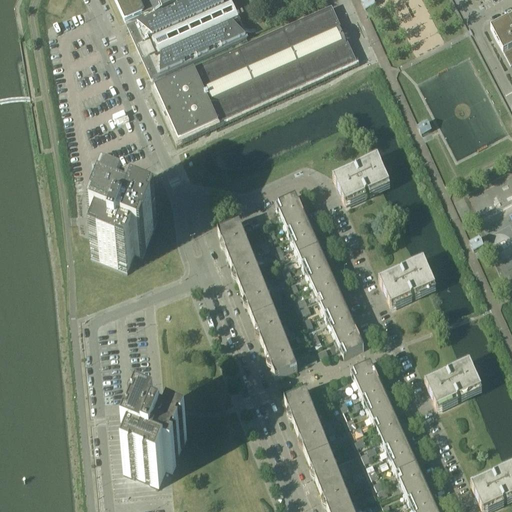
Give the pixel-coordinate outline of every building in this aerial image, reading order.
[(113,0),(125,24),(178,0),(113,0)] [(227,0),(196,0),(128,31),(151,83),(245,41),(227,0)] [(369,0),(368,0),(362,4),(361,4),(365,12),(374,7),(369,0)] [(182,79),(155,91),(156,94),(178,143),(196,135),(202,133),(205,131),(209,130),(214,128),(216,126),(354,65),(345,45),(344,45),(342,42),(340,37),(338,33),(339,32),(330,13),(193,74),(192,71),(181,76),(182,79)] [(511,17),(511,18),(510,17),(507,19),(507,20),(490,30),(510,68),(511,67),(511,17)] [(430,133),(426,125),(417,129),(421,137),(430,133)] [(377,163),(357,172),(356,172),(357,173),(354,174),(353,174),(333,183),(344,209),(365,200),(365,199),(368,198),(389,189),(377,163)] [(318,251),(310,234),(295,200),(275,209),(283,228),(282,229),(285,235),(286,234),(287,237),(286,237),(288,243),(290,242),(291,245),(289,246),(292,251),(293,250),(294,253),(293,254),(296,259),(297,259),(298,260),(318,251)] [(130,224),(120,220),(123,211),(104,204),(90,240),(97,244),(90,262),(127,276),(134,258),(142,261),(157,225),(138,217),(134,215),(130,224)] [(261,226),(264,232),(272,228),(269,222),(261,226)] [(217,236),(221,247),(223,246),(227,255),(225,256),(228,265),(250,257),(239,227),(217,236)] [(273,237),(267,239),(271,247),(277,244),(273,237)] [(469,246),(473,253),(482,249),(478,241),(469,246)] [(341,302),(329,276),(318,251),(298,260),(298,262),(297,262),(299,268),(301,267),(302,270),(301,271),(303,276),(304,275),(306,278),(304,279),(307,284),(308,284),(309,286),(308,287),(310,292),(312,292),(320,311),(341,302)] [(284,261),(281,253),(275,256),(278,264),(284,261)] [(250,257),(228,265),(232,276),(235,275),(238,284),(236,285),(240,294),(262,286),(250,257)] [(423,265),(403,274),(402,275),(399,277),(399,276),(378,285),(390,311),(411,302),(410,301),(413,300),(414,301),(434,291),(423,265)] [(287,270),(281,273),(285,281),(291,278),(287,270)] [(262,286),(240,294),(244,305),(246,304),(250,313),(248,314),(252,324),(274,315),(262,286)] [(295,287),(289,289),(292,297),(298,295),(295,287)] [(304,301),(296,305),(298,311),(306,307),(304,301)] [(363,353),(352,326),(341,302),(320,311),(321,312),(320,313),(322,318),(323,318),(325,320),(323,321),(326,326),(327,326),(328,328),(327,329),(329,335),(331,334),(332,337),(331,337),(333,343),(334,342),(343,362),(363,353)] [(299,313),(302,319),(310,315),(307,310),(299,313)] [(274,315),(252,324),(256,334),(258,333),(259,336),(261,342),(259,343),(263,353),(285,344),(274,315)] [(297,331),(302,329),(298,321),(294,323),(297,331)] [(309,321),(303,324),(306,332),(312,329),(309,321)] [(316,337),(310,340),(314,348),(320,345),(316,337)] [(285,344),(263,353),(267,363),(269,362),(273,371),(271,372),(275,382),(297,374),(285,344)] [(325,352),(317,356),(320,362),(328,358),(325,352)] [(314,358),(306,361),(308,367),(316,364),(314,358)] [(393,418),(385,402),(370,367),(350,376),(359,396),(357,396),(360,402),(361,401),(362,404),(361,404),(363,410),(365,409),(366,412),(364,413),(367,418),(368,418),(370,420),(368,421),(371,426),(372,426),(373,427),(393,418)] [(469,367),(459,372),(448,377),(448,378),(445,379),(445,378),(424,387),(428,396),(430,395),(434,404),(432,405),(436,413),(457,404),(456,403),(459,402),(460,403),(480,394),(469,367)] [(321,398),(330,395),(327,389),(319,392),(321,398)] [(332,394),(335,400),(343,397),(340,391),(332,394)] [(283,404),(288,415),(290,414),(292,419),(293,423),(291,424),(295,434),(317,425),(305,396),(283,404)] [(345,405),(339,408),(342,416),(348,413),(345,405)] [(415,468),(408,452),(393,418),(373,427),(381,446),(380,447),(382,452),(384,451),(384,453),(385,454),(383,455),(386,460),(387,460),(388,462),(387,463),(390,468),(391,468),(392,471),(391,471),(393,477),(395,476),(395,478),(415,468)] [(156,428),(138,421),(134,430),(135,430),(128,449),(127,448),(123,457),(130,459),(123,477),(131,480),(132,479),(150,487),(150,488),(158,491),(165,474),(172,477),(176,468),(174,467),(182,449),(183,450),(187,441),(169,434),(164,444),(154,440),(152,436),(156,428)] [(352,422),(346,424),(350,432),(356,430),(352,422)] [(317,425),(295,434),(299,444),(301,443),(305,452),(303,453),(307,463),(329,454),(317,425)] [(354,445),(357,451),(365,448),(362,442),(354,445)] [(329,454),(307,463),(311,473),(313,472),(317,481),(314,482),(318,492),(340,483),(329,454)] [(354,454),(347,457),(350,463),(356,460),(354,454)] [(366,456),(360,459),(364,467),(370,464),(366,456)] [(434,511),(415,468),(395,478),(404,497),(402,497),(405,503),(406,502),(408,505),(406,505),(409,511),(410,510),(410,511),(434,511)] [(511,470),(505,474),(494,479),(494,480),(491,481),(491,480),(470,490),(480,511),(489,511),(502,506),(505,504),(505,505),(511,502),(511,470)] [(373,473),(367,475),(371,483),(377,481),(373,473)] [(363,475),(355,478),(358,484),(365,481),(363,475)] [(351,511),(340,483),(318,492),(322,502),(324,501),(326,504),(328,510),(326,511),(351,511)] [(381,484),(373,488),(376,494),(384,490),(381,484)] [(377,496),(379,502),(387,498),(385,492),(377,496)]
